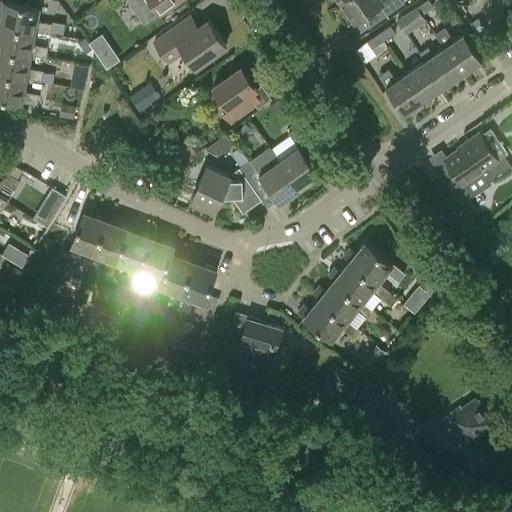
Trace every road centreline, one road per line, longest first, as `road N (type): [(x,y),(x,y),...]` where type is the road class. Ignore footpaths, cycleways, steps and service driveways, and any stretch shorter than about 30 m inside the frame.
road 1 (unclassified): [(441,511),(0,346)]
road 2 (residential): [(0,124),(216,238),(243,243)]
road 3 (residential): [(378,174),(256,0)]
road 4 (residential): [(378,174),(511,80)]
road 5 (residential): [(243,243),(298,228),(378,174)]
